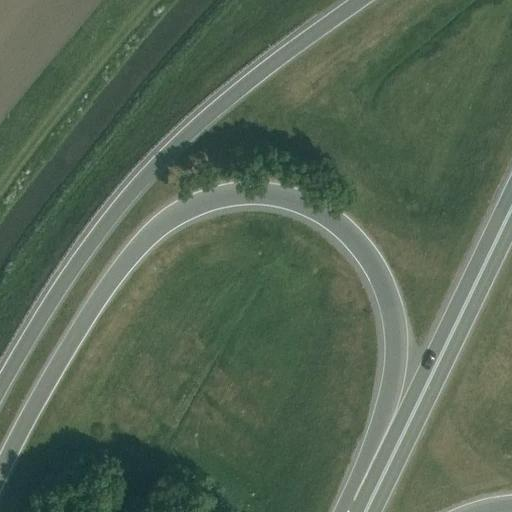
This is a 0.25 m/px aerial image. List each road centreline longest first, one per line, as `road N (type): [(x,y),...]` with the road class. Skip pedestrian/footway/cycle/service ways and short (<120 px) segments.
road 1 (trunk): [(0,477),(48,384),(140,245),(195,205),(244,196),(284,201),(328,220),(365,254),(386,289),(394,368),(366,511)]
road 2 (trunk): [(364,0),(233,95),(169,153),(119,209),(0,390)]
road 3 (trunk): [(366,511),(511,205)]
